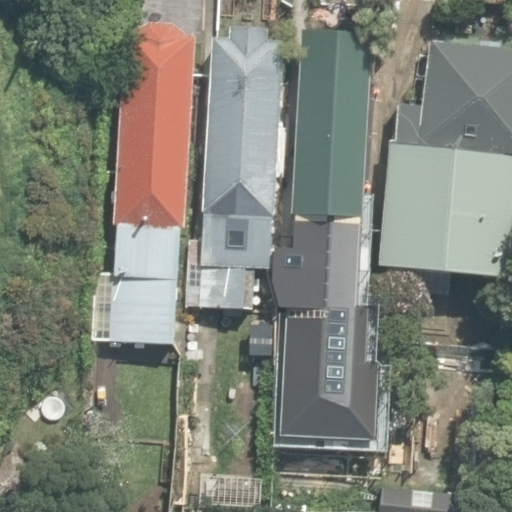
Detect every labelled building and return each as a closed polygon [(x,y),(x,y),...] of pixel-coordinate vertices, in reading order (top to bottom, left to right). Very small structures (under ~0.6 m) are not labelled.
[(112,341),(175,344),(195,38),(190,38),(174,26),(151,25),(135,33),(126,34),(114,227),(119,227),(116,267),(99,267),(94,321),(113,320),(112,341)] [(188,306),(253,308),(255,269),(271,268),(285,41),(271,41),(270,28),(231,28),(229,39),(215,39),(203,240),(191,239),(188,306)] [(276,304),(357,309),(374,36),(304,32),(291,243),(280,242),(276,304)] [(378,264),(507,277),(511,227),(511,51),(429,43),(423,107),(398,104),(394,142),(390,141),(378,264)] [(111,511),(116,511),(118,482),(85,480),(83,510),(111,511)] [(358,511),(462,511),(465,496),(361,486),(358,511)]
